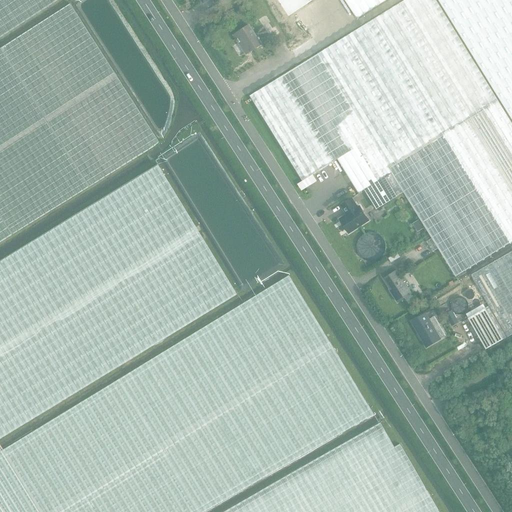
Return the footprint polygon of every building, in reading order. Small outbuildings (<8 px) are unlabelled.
[(0,0),(0,37),(16,27),(58,0),(0,0)] [(406,0),(252,95),(250,97),(280,146),(284,152),(302,181),(331,163),(335,160),(337,159),(356,147),(390,201),(404,192),(456,276),(511,240),(511,125),(435,0),(406,0)] [(276,0),(287,17),(312,0),(276,0)] [(345,0),(358,19),(386,0),(345,0)] [(511,0),(436,0),(491,89),(511,121),(511,0)] [(0,48),(0,242),(41,217),(153,147),(158,142),(118,79),(70,3),(0,48)] [(250,52),(260,45),(248,26),(234,35),(239,43),(240,42),(247,52),(250,51),(250,52)] [(376,209),(390,201),(356,147),(337,159),(358,193),(364,190),(376,209)] [(0,260),(0,438),(236,295),(168,183),(157,165),(0,260)] [(347,214),(340,219),(349,233),(369,220),(359,206),(358,208),(352,198),(341,205),(344,211),(345,211),(347,214)] [(387,249),(387,246),(386,243),(385,241),(383,239),(381,238),(379,236),(376,236),(374,235),(371,236),(368,237),(366,238),(364,240),(362,242),(361,244),(361,247),(361,249),(361,253),(362,255),(364,258),(366,259),(368,260),(370,261),(373,262),(376,262),(379,261),(381,260),(383,258),(385,256),(386,254),(387,251),(387,249)] [(431,238),(426,242),(432,252),(438,248),(431,238)] [(489,306),(485,308),(503,339),(507,337),(507,338),(511,335),(511,250),(471,274),(489,306)] [(397,253),(388,258),(391,263),(400,257),(397,253)] [(396,302),(409,294),(395,271),(383,279),(393,294),(392,295),(396,302)] [(0,511),(203,511),(228,498),(313,448),(347,430),(373,415),(351,380),(288,276),(219,318),(132,371),(60,415),(3,448),(0,450),(0,511)] [(468,306),(468,305),(468,303),(466,300),(465,299),(464,299),(461,298),(459,298),(457,299),(456,299),(454,300),(453,303),(452,304),(452,306),(453,309),(453,310),(454,312),(455,312),(457,313),(460,314),(462,314),(464,313),(466,312),(467,311),(468,310),(468,308),(468,306)] [(486,349),(503,339),(485,308),(468,318),(486,349)] [(452,310),(445,315),(452,326),(459,322),(452,310)] [(425,314),(411,322),(426,347),(446,335),(435,316),(428,320),(425,314)] [(438,511),(399,444),(393,447),(379,423),(222,511),(438,511)]
